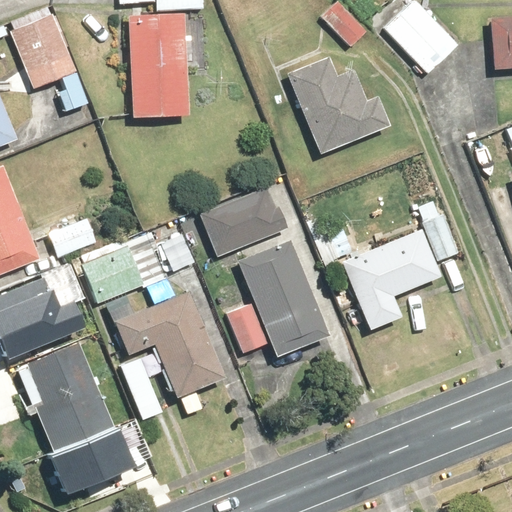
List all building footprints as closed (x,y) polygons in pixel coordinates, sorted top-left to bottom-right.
[(121,0),(121,4),(157,2),(158,14),(187,13),(209,12),(208,0),(121,0)] [(409,0),(407,0),(376,28),(416,74),(449,45),(409,0)] [(328,1),(313,15),(342,46),(357,31),(328,1)] [(59,13),(13,30),(35,89),(59,80),(71,114),(93,106),(59,13)] [(181,17),(123,19),(127,120),(185,118),(181,17)] [(490,70),(511,69),(511,18),(486,20),(490,70)] [(323,60),(282,76),(315,158),(385,130),(373,97),(360,102),(348,71),(330,78),(323,60)] [(0,147),(12,143),(0,113),(0,147)] [(0,274),(37,260),(0,167),(0,166),(0,274)] [(262,190),(195,217),(212,259),(283,231),(274,208),(270,210),(262,190)] [(90,220),(51,236),(61,260),(100,244),(90,220)] [(417,230),(336,264),(365,332),(397,319),(388,298),(437,278),(417,230)] [(151,232),(81,257),(98,306),(168,281),(151,232)] [(187,233),(162,244),(176,275),(201,264),(187,233)] [(286,240),(232,262),(272,359),(326,337),(286,240)] [(0,290),(0,334),(7,353),(85,325),(75,298),(56,304),(46,274),(0,290)] [(219,380),(186,293),(109,323),(122,357),(149,347),(169,399),(219,380)] [(111,435),(74,344),(21,366),(37,405),(28,408),(49,460),(111,435)] [(53,461),(67,495),(136,466),(121,432),(53,461)]
